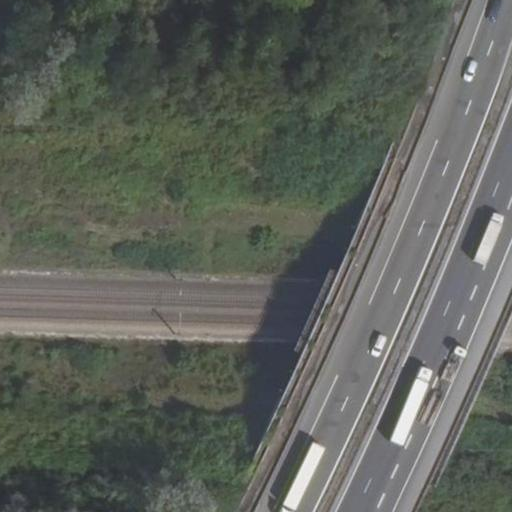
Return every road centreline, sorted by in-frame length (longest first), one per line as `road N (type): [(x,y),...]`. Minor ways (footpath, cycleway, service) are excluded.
road 1 (trunk): [(507,0),(432,215),(291,511)]
road 2 (trunk): [(361,511),(402,432),(511,156)]
